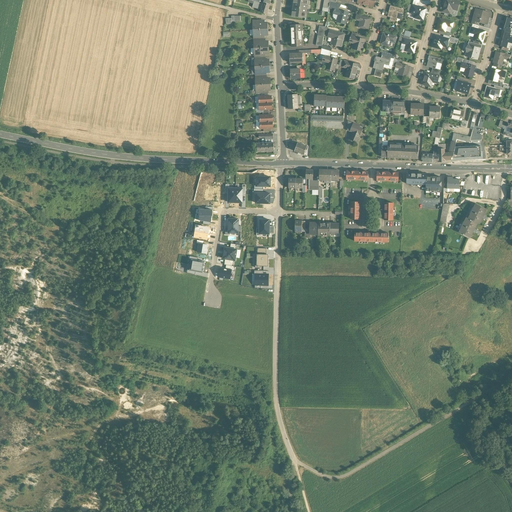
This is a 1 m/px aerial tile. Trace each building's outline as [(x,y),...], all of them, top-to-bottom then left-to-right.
[(307,0),(293,0),(293,3),(295,3),(295,7),(305,9),(306,5),(307,5),(307,0)] [(254,1),(252,7),(261,10),(261,9),(263,4),(254,1)] [(450,2),(444,1),(442,5),(443,5),(442,12),(445,13),(451,14),(452,8),(457,9),(458,4),(450,2)] [(426,9),(412,5),(411,10),(416,11),(414,17),(423,20),(426,9)] [(404,9),(390,6),(387,17),(390,17),(396,19),(398,13),(403,14),(404,9)] [(305,9),(295,7),(294,12),(292,12),(292,17),(305,18),(306,13),(305,13),(305,9)] [(348,13),(334,9),(333,14),(338,15),(336,21),(345,24),(348,13)] [(484,11),(477,9),(474,21),(478,22),(487,25),(490,13),(484,12),(484,11)] [(370,19),(357,15),(355,20),(360,21),(359,27),(367,30),(370,19)] [(511,18),(507,17),(505,24),(504,24),(503,28),(510,30),(511,24),(511,18)] [(453,23),(440,19),(437,30),(440,31),(445,32),(447,26),(452,27),(453,23)] [(301,25),(291,25),(291,36),(301,36),(301,25)] [(485,32),(471,28),(470,32),(475,34),(473,40),(479,42),(482,42),(485,32)] [(341,33),(330,30),(328,37),(332,38),(331,44),(341,47),(344,35),(341,34),(341,33)] [(388,35),(383,33),(383,34),(382,37),(380,44),(388,46),(390,40),(395,42),(396,37),(388,34),(388,35)] [(511,37),(508,36),(502,34),(501,34),(502,35),(501,40),(500,39),(498,46),(501,46),(506,48),(507,41),(511,42),(511,37)] [(301,36),(291,36),(292,47),(302,47),(301,36)] [(357,38),(351,36),(350,41),(354,42),(353,48),(361,51),(364,40),(357,38)] [(443,38),(435,36),(432,46),(441,49),(442,42),(447,44),(449,39),(443,38)] [(409,40),(403,38),(402,41),(402,43),(407,44),(406,47),(405,51),(413,53),(417,42),(409,40)] [(480,48),(469,45),(466,57),(477,60),(479,55),(478,55),(480,48)] [(329,58),(330,55),(324,53),(325,50),(321,49),(320,55),(323,56),(329,58)] [(510,55),(496,52),(493,62),(495,63),(502,65),(503,58),(508,60),(510,55)] [(302,54),(290,54),(290,63),(302,62),(302,54)] [(443,59),(429,55),(426,66),(434,68),(435,68),(437,63),(442,64),(443,59)] [(329,58),(323,56),(322,61),(327,62),(325,69),(334,71),(337,60),(329,58)] [(381,58),(376,57),(373,68),(376,69),(382,70),(384,64),(388,65),(390,61),(381,58)] [(358,65),(344,61),(342,67),(347,68),(345,76),(354,79),(358,65)] [(402,64),(396,63),(395,67),(400,69),(398,75),(407,77),(410,66),(402,64)] [(468,64),(462,63),(461,67),(465,68),(464,75),(472,77),(475,66),(468,64)] [(297,69),(290,70),(291,79),(300,78),(300,69),(297,69)] [(382,70),(376,69),(374,76),(380,77),(382,70)] [(505,72),(492,69),(488,83),(492,84),(493,80),(497,82),(497,81),(499,76),(504,77),(505,72)] [(431,74),(425,72),(422,84),(431,86),(432,80),(437,81),(439,76),(431,74)] [(471,84),(458,80),(456,90),(468,94),(471,84)] [(494,88),(487,86),(484,97),(493,99),(494,93),(499,94),(500,93),(501,90),(494,88)] [(297,95),(288,95),(289,109),(297,109),(297,95)] [(326,95),(314,95),(314,97),(314,106),(326,106),(326,107),(344,108),(344,97),(326,97),(326,95)] [(392,101),(388,101),(388,100),(387,100),(387,101),(383,100),(383,105),(383,111),(386,112),(388,112),(392,112),(392,101)] [(405,101),(392,101),(392,112),(405,112),(405,111),(405,101)] [(424,104),(411,104),(411,112),(411,114),(411,115),(423,115),(424,114),(424,104)] [(440,107),(430,107),(430,117),(440,117),(440,107)] [(464,111),(452,109),(450,118),(462,120),(464,111)] [(449,124),(444,122),(442,128),(441,132),(440,138),(440,139),(443,139),(445,140),(449,124)] [(360,126),(353,123),(350,131),(353,132),(350,140),(357,143),(363,129),(360,127),(360,126)] [(298,142),(292,140),(289,148),(295,150),(298,143),(298,142)] [(257,143),(257,146),(255,146),(255,149),(257,149),(257,152),(274,151),(274,148),(275,148),(275,145),(274,145),(274,143),(273,143),(265,143),(257,143)] [(299,144),(298,143),(295,150),(295,151),(304,155),(307,146),(304,145),(299,144)] [(403,145),(388,145),(388,146),(387,157),(394,157),(394,158),(396,158),(396,157),(403,158),(403,145)] [(419,146),(403,145),(403,158),(409,158),(412,158),(418,158),(419,146)] [(481,157),(480,146),(461,146),(455,147),(454,154),(453,157),(453,158),(458,157),(481,157)] [(426,154),(422,154),(421,161),(433,162),(438,162),(438,151),(434,151),(434,154),(426,154)] [(331,171),(322,170),(322,180),(331,180),(331,171)] [(339,171),(331,171),(331,180),(331,181),(339,181),(339,171)] [(357,172),(347,171),(346,179),(357,180),(357,172)] [(368,172),(357,172),(357,180),(368,180),(368,172)] [(388,172),(377,172),(377,180),(387,181),(388,172)] [(398,173),(388,172),(387,181),(398,181),(398,173)] [(426,173),(407,173),(406,183),(426,184),(426,177),(426,173)] [(257,179),(257,186),(263,186),(270,186),(270,178),(258,177),(257,179)] [(441,177),(426,177),(426,190),(430,190),(430,191),(436,191),(436,190),(441,190),(441,177)] [(460,179),(453,179),(453,177),(447,177),(447,179),(447,185),(447,187),(448,187),(459,187),(460,179)] [(263,194),(255,194),(255,204),(270,204),(270,194),(263,194)] [(360,202),(351,202),(350,219),(359,219),(360,202)] [(393,203),(385,203),(384,220),(393,220),(393,203)] [(448,204),(443,203),(440,222),(445,223),(449,204),(448,204)] [(486,209),(476,203),(469,218),(477,222),(479,223),(486,209)] [(198,216),(199,216),(198,220),(198,221),(211,223),(212,216),(213,210),(199,210),(198,216)] [(469,218),(467,217),(459,232),(468,236),(470,237),(477,222),(469,218)] [(260,233),(270,233),(270,226),(270,218),(260,218),(260,228),(260,233)] [(228,233),(238,233),(238,226),(238,219),(229,219),(228,229),(228,233)] [(254,220),(244,220),(244,234),(253,234),(254,227),(254,220)] [(318,223),(310,223),(310,229),(310,234),(318,234),(318,223)] [(330,224),(318,223),(318,234),(318,235),(330,236),(330,234),(330,224)] [(338,224),(330,224),(330,234),(334,234),(335,233),(338,233),(338,224)] [(208,228),(196,226),(194,237),(207,239),(207,237),(209,237),(210,231),(208,231),(208,228)] [(371,233),(355,232),(355,241),(371,242),(371,233)] [(388,233),(371,233),(371,242),(388,242),(388,233)] [(208,245),(202,244),(198,244),(196,252),(206,254),(208,245)] [(237,250),(236,250),(230,249),(225,248),(223,259),(225,259),(234,260),(235,261),(237,250)] [(257,254),(256,262),(255,262),(255,268),(261,268),(261,266),(268,267),(269,255),(266,255),(257,254)] [(231,270),(225,269),(220,268),(219,277),(230,279),(231,270)] [(263,274),(255,274),(255,285),(261,285),(268,286),(268,274),(263,274)]
